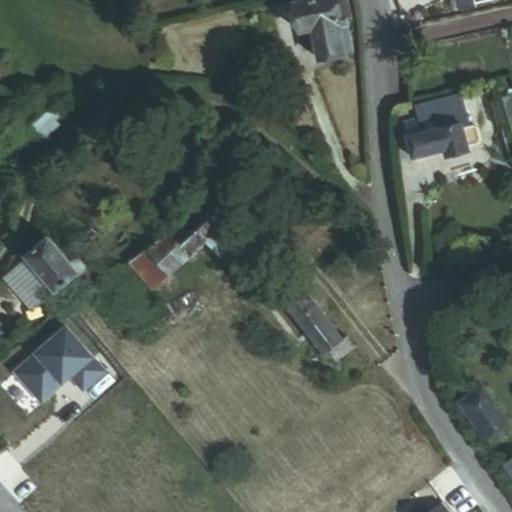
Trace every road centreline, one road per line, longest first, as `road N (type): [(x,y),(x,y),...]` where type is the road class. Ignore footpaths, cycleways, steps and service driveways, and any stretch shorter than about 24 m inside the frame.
road 1 (residential): [(376,0),(401,304)]
road 2 (unknown): [(0,253),(43,165),(116,96),(148,83),(194,95)]
road 3 (track): [(194,95),(288,135),(393,245)]
road 4 (residential): [(401,304),(421,371),(465,463),(504,511)]
